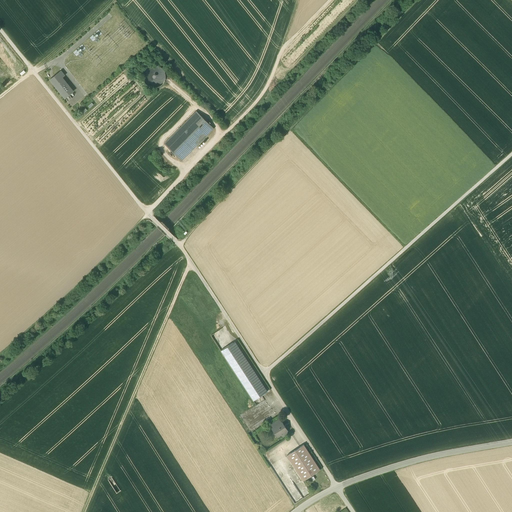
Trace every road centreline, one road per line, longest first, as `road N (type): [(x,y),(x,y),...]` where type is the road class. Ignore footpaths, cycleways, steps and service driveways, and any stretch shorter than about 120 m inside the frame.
road 1 (track): [(178,244),(414,0)]
road 2 (track): [(264,373),(511,154)]
road 3 (track): [(353,511),(190,262)]
road 4 (track): [(148,214),(0,30)]
road 5 (unclassified): [(511,442),(416,460),(331,489),(295,511)]
road 6 (track): [(168,315),(85,511)]
road 7 (track): [(0,353),(148,214)]
road 8 (track): [(290,128),(406,247)]
road 9 (track): [(297,0),(269,81),(226,131)]
road 10 (track): [(110,0),(0,97)]
